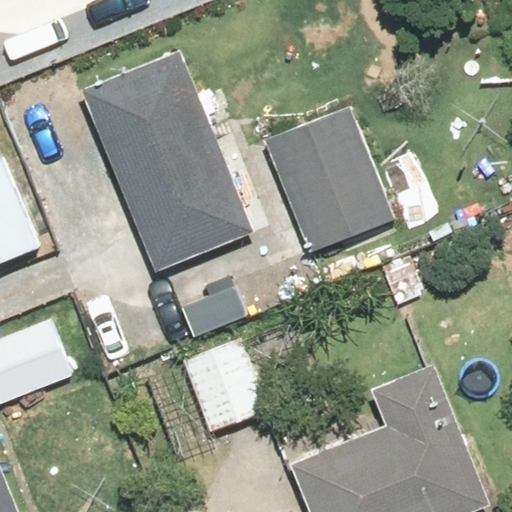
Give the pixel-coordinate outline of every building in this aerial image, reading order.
[(174,53),(74,93),(148,274),(248,234),(174,53)] [(361,104),(272,138),(318,260),(408,226),(361,104)] [(16,154),(0,159),(0,272),(54,252),(16,154)] [(65,318),(0,340),(0,393),(7,413),(89,384),(65,318)] [(249,335),(186,360),(219,439),(282,413),(249,335)] [(378,431),(285,468),(301,511),(480,511),(485,510),(428,366),(362,392),(378,431)] [(0,511),(13,511),(0,477),(0,511)]
